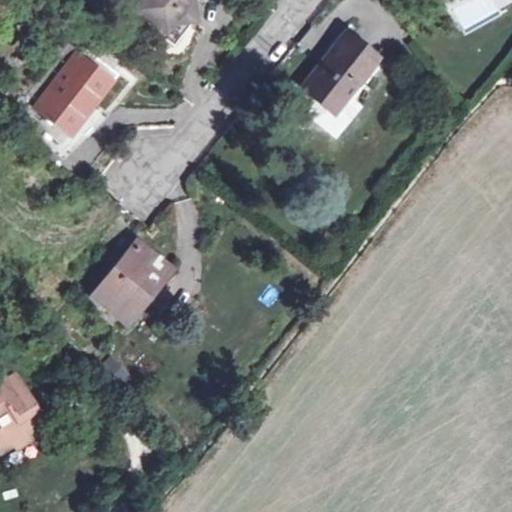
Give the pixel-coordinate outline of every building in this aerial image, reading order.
[(144,0),(136,11),(161,31),(157,37),(173,50),(193,22),(190,0),(144,0)] [(332,114),(375,59),(343,34),(300,89),(332,114)] [(85,74),(90,68),(76,57),(33,111),(65,137),(104,89),(85,74)] [(109,83),(90,68),(85,74),(104,89),(109,83)] [(122,324),(166,270),(136,246),(93,300),(122,324)] [(44,432),(31,413),(24,401),(29,397),(15,374),(6,379),(0,370),(0,452),(0,453),(13,444),(24,437),(28,443),(44,432)] [(37,410),(29,397),(24,401),(31,413),(37,410)] [(24,437),(13,444),(17,450),(28,443),(24,437)]
